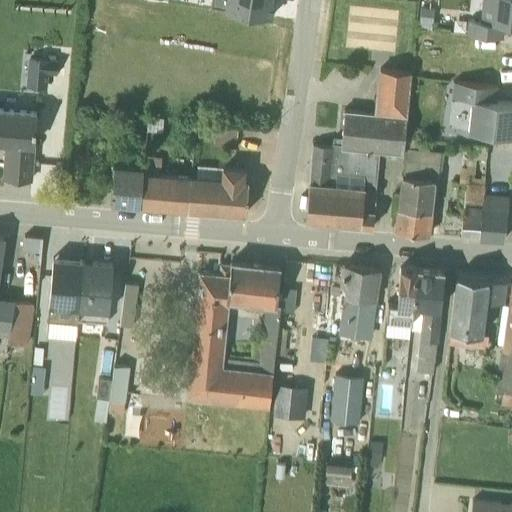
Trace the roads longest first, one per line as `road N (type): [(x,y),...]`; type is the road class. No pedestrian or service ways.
road 1 (tertiary): [(277,237),(0,217)]
road 2 (residential): [(451,252),(419,511)]
road 3 (residential): [(277,237),(312,0)]
road 4 (residential): [(451,252),(277,237)]
